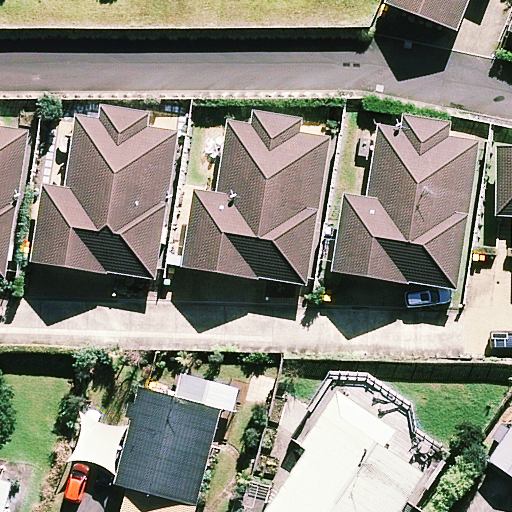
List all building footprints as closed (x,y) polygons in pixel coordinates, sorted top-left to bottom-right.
[(390,0),(388,7),(459,34),(472,0),(390,0)] [(101,120),(81,117),(74,171),(59,169),(56,190),(47,189),(37,266),(159,282),(178,139),(145,135),(147,117),(102,111),(101,120)] [(303,135),(305,121),(255,114),(253,128),(232,125),(222,200),(197,196),(187,271),(310,288),(331,139),(303,135)] [(448,127),(411,121),(409,138),(381,134),(371,203),(350,200),(339,276),(460,293),(480,149),(446,144),(448,127)] [(0,281),(9,283),(29,138),(0,134),(0,281)] [(511,154),(501,154),(500,216),(511,216),(511,154)] [(197,511),(224,413),(143,392),(118,487),(130,490),(124,511),(197,511)] [(406,511),(440,460),(346,399),(272,511),(406,511)] [(511,433),(492,463),(511,477),(511,433)] [(0,511),(9,511),(10,508),(22,511),(29,489),(0,480),(0,511)]
